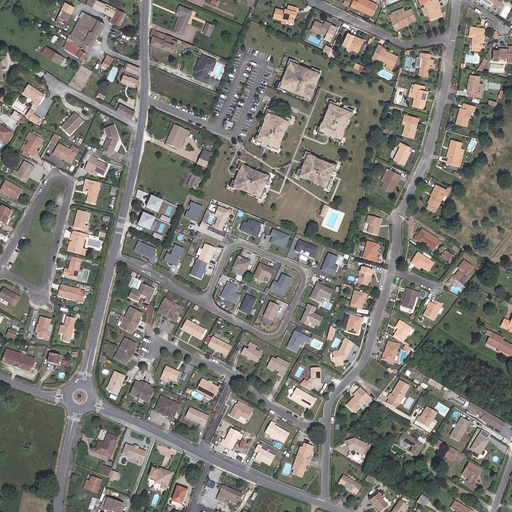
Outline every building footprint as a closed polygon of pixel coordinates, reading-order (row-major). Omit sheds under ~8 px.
[(127,13),(124,12),(107,3),(107,5),(98,0),(92,0),(90,4),(112,14),(110,19),(118,23),(121,25),(127,13)] [(356,0),(355,5),(364,9),(364,7),(376,12),(380,3),(373,0),(356,0)] [(435,18),(445,14),(439,0),(426,0),(427,2),(427,1),(429,1),(435,18)] [(433,19),(435,18),(429,1),(427,1),(428,5),(426,5),(429,12),(430,12),(433,19)] [(67,11),(73,14),(77,6),(68,2),(64,9),(67,11)] [(286,17),(296,19),(298,10),(300,11),(301,7),(291,4),(290,8),(288,8),(287,10),(279,7),(277,17),(285,19),(286,17)] [(179,33),(185,35),(194,12),(182,6),(179,13),(185,15),(179,33)] [(411,21),(419,18),(415,8),(398,14),(399,17),(395,18),(399,28),(403,26),(402,24),(411,21)] [(61,15),(70,20),(73,14),(67,11),(64,9),(61,15)] [(107,22),(86,11),(80,22),(101,33),(107,22)] [(176,31),(179,33),(185,15),(179,13),(178,16),(181,18),(176,31)] [(66,24),(68,24),(70,20),(61,15),(56,23),(64,27),(66,24)] [(98,39),(101,33),(80,22),(77,29),(98,39)] [(206,32),(213,34),(216,24),(209,22),(206,32)] [(329,38),(334,40),(339,27),(335,25),(334,27),(327,23),(325,26),(323,25),(323,24),(318,22),(314,30),(323,34),(324,33),(330,36),(329,38)] [(474,45),(484,46),(487,27),(474,25),(472,35),(478,36),(477,38),(476,37),(474,45)] [(95,46),(98,39),(77,29),(74,34),(76,35),(95,46)] [(155,37),(161,40),(163,34),(155,31),(153,37),(155,37)] [(347,44),(362,50),(366,39),(352,33),(347,44)] [(161,40),(159,47),(177,52),(179,46),(177,46),(178,42),(174,41),(176,38),(163,34),(161,40)] [(91,52),(95,46),(76,35),(72,42),(80,46),(91,52)] [(153,45),(159,47),(161,40),(155,37),(153,45)] [(88,59),(91,52),(80,46),(72,42),(70,41),(67,48),(88,59)] [(396,65),(401,55),(389,49),(380,45),(375,55),(396,65)] [(511,61),(511,45),(510,46),(510,49),(508,49),(508,47),(501,47),(501,49),(496,49),(496,59),(501,59),(501,56),(508,56),(508,61),(511,61)] [(44,52),(50,55),(53,50),(48,46),(44,52)] [(64,64),(67,58),(54,50),(51,56),(64,64)] [(429,65),(432,66),(434,57),(431,57),(432,52),(422,51),(421,55),(418,55),(417,60),(423,61),(421,74),(429,75),(430,68),(429,68),(429,65)] [(208,83),(217,59),(201,54),(193,78),(208,83)] [(6,67),(5,64),(11,63),(10,55),(0,55),(0,80),(7,80),(6,70),(5,71),(4,67),(6,67)] [(106,64),(112,68),(117,59),(112,56),(109,60),(109,59),(106,64)] [(482,65),(485,67),(491,58),(488,56),(482,65)] [(322,72),(323,69),(319,67),(319,65),(317,64),(315,67),(302,62),(304,59),(299,58),(299,60),(295,58),(294,61),(291,69),(294,70),(292,74),(290,73),(287,81),(285,84),(288,85),(293,87),(293,86),(306,91),(306,92),(310,94),(314,95),(315,92),(317,86),(319,86),(322,79),(320,78),(322,72)] [(137,86),(141,78),(141,68),(132,63),(124,80),(137,86)] [(481,89),(482,82),(483,76),(475,74),(474,78),(472,77),(470,89),(472,89),(472,93),(484,95),(485,90),(483,90),(481,89)] [(428,98),(427,97),(429,89),(426,88),(427,84),(417,81),(416,86),(414,94),(417,94),(415,103),(426,106),(428,98)] [(41,108),(49,95),(32,85),(27,93),(37,100),(35,104),(41,108)] [(340,136),(347,138),(349,133),(347,132),(349,127),(348,127),(355,111),(357,112),(360,106),(353,104),(354,102),(350,101),(348,107),(344,105),(346,99),(343,98),(342,99),(336,97),(334,102),(336,103),(329,119),(328,118),(326,124),(324,123),(322,128),(329,131),(330,129),(333,130),(334,129),(338,131),(338,132),(341,134),(340,136)] [(472,113),(474,113),(477,104),(466,101),(464,107),(462,106),(459,121),(469,124),(472,113)] [(123,104),(119,111),(134,119),(138,112),(123,104)] [(279,107),(272,105),(270,110),(272,110),(270,116),(271,116),(265,132),(262,131),(260,137),(267,139),(266,141),(269,142),(272,136),(276,138),(274,144),(277,145),(277,143),(284,146),(286,140),(284,139),(290,124),(291,124),(293,119),(295,119),(297,114),(290,111),(289,113),(286,112),(285,113),(281,112),(281,110),(278,109),(279,107)] [(66,127),(74,135),(88,121),(81,114),(78,116),(79,117),(76,119),(76,118),(66,127)] [(405,133),(415,136),(420,116),(410,114),(405,133)] [(21,121),(27,124),(30,118),(25,115),(21,121)] [(0,134),(8,140),(13,131),(1,123),(0,123),(0,134)] [(190,137),(191,137),(194,131),(180,125),(174,138),(176,138),(174,141),(178,143),(183,145),(187,135),(190,137)] [(121,143),(122,141),(118,128),(109,131),(112,139),(106,151),(115,155),(120,146),(119,145),(120,142),(121,143)] [(8,140),(11,142),(16,133),(13,131),(8,140)] [(34,153),(36,155),(46,139),(42,137),(36,133),(33,140),(29,146),(27,144),(25,148),(28,150),(34,153)] [(55,140),(60,143),(63,137),(58,135),(55,140)] [(461,158),(464,147),(466,140),(455,137),(453,146),(455,146),(452,155),(451,161),(463,164),(464,158),(461,158)] [(405,163),(413,150),(410,148),(412,145),(402,140),(399,145),(401,147),(395,157),(405,163)] [(63,145),(59,153),(66,158),(67,156),(76,161),(82,151),(76,148),(74,152),(63,145)] [(302,171),(300,177),(305,179),(305,178),(311,180),(311,179),(327,185),(326,188),(331,190),(334,183),(336,184),(337,181),(331,178),(333,174),(339,176),(340,173),(338,173),(341,166),(335,164),(335,166),(319,160),(319,159),(314,157),(315,155),(309,153),(307,159),(309,160),(307,164),(309,164),(307,169),(305,168),(304,172),(302,171)] [(204,163),(211,166),(214,158),(207,155),(204,163)] [(108,175),(113,166),(100,159),(100,158),(96,156),(93,162),(97,164),(94,171),(101,174),(102,172),(108,175)] [(20,176),(30,181),(38,166),(28,161),(20,176)] [(236,181),(233,187),(238,190),(239,188),(244,190),(244,189),(260,196),(259,199),(264,201),(267,194),(269,195),(270,192),(264,189),(266,185),(272,188),(274,185),(272,184),(275,178),(269,175),(268,177),(253,171),(253,170),(248,167),(249,166),(243,163),(241,170),(242,171),(241,174),(242,175),(240,179),(239,179),(238,182),(236,181)] [(382,185),(384,186),(393,168),(391,167),(385,178),(386,178),(382,185)] [(402,179),(404,174),(396,169),(393,168),(384,186),(393,191),(397,183),(400,178),(402,179)] [(92,201),(100,203),(106,182),(95,179),(94,184),(92,191),(96,192),(95,195),(94,195),(92,201)] [(15,195),(21,199),(26,189),(9,180),(3,191),(7,193),(14,197),(15,195)] [(440,206),(441,206),(448,192),(451,194),(453,190),(440,183),(431,201),(440,206)] [(140,214),(138,219),(150,225),(162,203),(150,197),(146,206),(145,205),(142,211),(142,212),(141,214),(140,214)] [(198,220),(205,205),(194,200),(192,204),(193,205),(191,210),(189,210),(187,215),(198,220)] [(333,206),(335,203),(330,200),(325,210),(329,213),(330,213),(325,210),(329,204),(333,206)] [(438,210),(440,206),(431,201),(429,205),(438,210)] [(0,218),(8,223),(15,211),(6,205),(1,214),(0,212),(0,218)] [(224,229),(232,210),(221,205),(217,214),(221,215),(216,226),(224,229)] [(92,225),(89,224),(91,217),(93,212),(83,209),(79,225),(91,229),(92,225)] [(371,231),(379,234),(383,218),(371,214),(369,222),(373,223),(371,231)] [(258,235),(264,223),(256,220),(254,224),(247,221),(244,229),(251,233),(252,232),(254,232),(253,233),(258,235)] [(440,245),(438,244),(441,239),(425,228),(420,236),(418,239),(436,250),(440,245)] [(85,252),(87,246),(90,235),(93,236),(94,233),(78,229),(76,236),(78,237),(76,241),(74,249),(85,252)] [(289,247),(293,236),(277,229),(274,235),(278,236),(276,242),(289,247)] [(154,256),(158,247),(140,239),(136,248),(154,256)] [(295,260),(298,252),(294,250),(298,241),(296,240),(288,256),(295,260)] [(322,247),(303,240),(299,250),(304,252),(305,248),(315,252),(313,255),(318,257),(322,247)] [(366,258),(379,261),(380,257),(378,257),(381,244),(370,242),(366,258)] [(178,265),(186,247),(177,243),(173,253),(169,251),(165,259),(178,265)] [(211,263),(218,247),(208,243),(201,258),(210,262),(211,263)] [(444,255),(452,261),(456,254),(447,249),(444,255)] [(432,271),(437,263),(421,252),(414,262),(422,268),(424,264),(427,266),(426,267),(432,271)] [(338,265),(341,257),(332,253),(325,270),(338,275),(339,271),(336,270),(338,265)] [(71,272),(81,275),(86,256),(76,254),(71,272)] [(248,273),(254,261),(242,255),(237,267),(248,273)] [(203,278),(210,262),(201,258),(200,258),(193,273),(203,278)] [(473,276),(470,274),(475,267),(467,261),(462,268),(464,270),(465,271),(463,274),(462,273),(458,278),(461,280),(467,285),(473,276)] [(273,278),(277,269),(264,263),(258,276),(266,280),(268,275),(273,278)] [(373,268),(365,266),(364,271),(362,275),(361,282),(370,285),(371,281),(373,273),(375,274),(376,270),(373,269),(373,268)] [(292,286),(296,278),(286,274),(282,283),(277,281),(274,289),(279,291),(279,290),(286,293),(288,292),(291,285),(292,286)] [(453,283),(457,285),(461,280),(458,278),(457,277),(453,283)] [(87,297),(89,288),(66,282),(63,292),(74,295),(74,294),(87,297)] [(234,301),(241,287),(231,282),(228,289),(228,290),(228,292),(227,291),(224,297),(234,301)] [(332,299),(336,291),(321,284),(319,288),(320,288),(319,290),(318,290),(314,298),(322,302),(325,296),(332,299)] [(150,303),(154,305),(158,294),(155,293),(157,289),(148,285),(145,293),(138,290),(134,298),(144,302),(145,298),(146,296),(152,298),(151,300),(150,303)] [(288,295),(292,286),(291,285),(288,292),(286,293),(279,290),(279,291),(288,295)] [(19,305),(24,298),(8,287),(3,295),(19,305)] [(423,293),(415,290),(411,289),(405,306),(416,310),(420,298),(422,298),(423,293)] [(367,298),(369,298),(370,294),(357,291),(353,305),(364,308),(367,298)] [(253,314),(260,299),(251,294),(243,309),(253,314)] [(181,322),(189,308),(171,299),(164,313),(181,322)] [(434,302),(427,315),(436,321),(444,308),(443,308),(445,304),(439,300),(437,304),(434,302)] [(276,320),(283,305),(274,301),(267,316),(276,320)] [(326,317),(316,312),(319,307),(312,303),(309,308),(310,308),(304,322),(310,325),(312,321),(322,325),(326,317)] [(143,321),(144,319),(147,313),(136,307),(125,327),(137,333),(139,329),(140,328),(143,321)] [(69,337),(73,338),(79,314),(73,312),(72,318),(73,319),(72,322),(67,321),(65,330),(68,330),(70,331),(69,337)] [(54,331),(51,330),(54,316),(43,314),(40,330),(42,330),(41,334),(53,337),(54,331)] [(349,331),(360,334),(363,322),(365,323),(366,319),(354,315),(349,331)] [(207,339),(211,331),(192,321),(188,329),(207,339)] [(397,337),(405,342),(414,328),(402,321),(398,328),(402,330),(401,332),(400,332),(397,337)] [(330,326),(326,338),(332,340),(336,328),(330,326)] [(511,355),(511,343),(504,340),(505,338),(489,329),(487,333),(492,336),(488,343),(500,349),(502,350),(511,355)] [(299,352),(305,340),(312,343),(314,338),(298,331),(290,347),(299,352)] [(484,340),(488,343),(492,336),(487,333),(484,340)] [(237,346),(232,344),(218,336),(217,338),(214,336),(211,342),(214,343),(213,345),(232,355),(237,346)] [(140,352),(140,351),(144,345),(132,339),(122,358),(134,364),(136,360),(137,358),(138,359),(141,353),(140,352)] [(386,360),(396,362),(401,344),(391,342),(386,360)] [(262,362),(267,354),(260,350),(261,346),(254,343),(253,346),(254,347),(253,349),(250,348),(247,354),(262,362)] [(347,357),(348,357),(352,348),(343,344),(340,353),(334,355),(339,367),(346,365),(344,361),(345,360),(347,357)] [(9,348),(5,361),(22,367),(22,365),(26,366),(25,368),(35,371),(39,357),(9,348)] [(66,356),(55,352),(51,364),(61,367),(62,365),(63,362),(64,363),(66,356)] [(283,374),(288,377),(294,364),(283,358),(282,360),(278,358),(273,367),(279,370),(281,369),(285,371),(284,373),(283,374)] [(174,378),(181,382),(186,373),(172,366),(166,379),(172,382),(174,378)] [(324,382),(325,381),(324,370),(322,368),(315,368),(316,377),(312,381),(318,387),(319,386),(322,389),(326,385),(324,382)] [(115,388),(123,392),(131,376),(122,372),(115,388)] [(202,391),(219,399),(225,388),(208,379),(202,391)] [(136,394),(155,403),(161,389),(156,387),(155,386),(155,385),(148,381),(147,383),(146,382),(142,380),(136,394)] [(412,387),(403,382),(400,387),(400,389),(399,390),(398,391),(396,393),(394,392),(392,396),(394,397),(402,402),(403,403),(408,394),(408,393),(412,387)] [(316,405),(320,399),(301,388),(296,398),(311,406),(312,403),(316,405)] [(352,405),(360,413),(372,400),(362,391),(358,394),(360,396),(361,397),(357,402),(356,401),(352,405)] [(161,410),(179,418),(185,404),(167,396),(161,410)] [(399,406),(402,402),(394,397),(391,401),(399,406)] [(252,419),(256,411),(248,407),(249,404),(244,401),(242,405),(241,405),(235,415),(243,419),(245,415),(252,419)] [(503,419),(475,402),(471,409),(498,426),(503,419)] [(421,420),(432,427),(441,412),(432,407),(428,412),(429,413),(426,418),(423,416),(421,420)] [(207,427),(210,428),(215,417),(196,408),(192,417),(208,425),(207,427)] [(463,442),(475,423),(466,418),(455,437),(463,442)] [(505,430),(509,423),(503,419),(498,426),(505,430)] [(282,439),(290,443),(296,433),(288,429),(286,429),(285,428),(284,426),(281,425),(281,424),(277,422),(271,433),(276,435),(278,435),(281,437),(282,439)] [(229,444),(240,449),(247,433),(238,429),(233,440),(231,440),(229,444)] [(99,450),(114,456),(122,437),(112,433),(108,442),(103,440),(99,450)] [(422,456),(429,445),(411,434),(407,440),(419,448),(416,453),(422,456)] [(487,448),(489,446),(490,447),(494,440),(484,435),(475,449),(485,455),(488,449),(487,448)] [(357,450),(365,454),(370,445),(357,438),(350,441),(353,448),(354,449),(355,449),(357,449),(358,450),(357,450)] [(437,446),(444,450),(448,444),(441,440),(437,446)] [(146,462),(148,457),(151,449),(142,446),(139,445),(131,442),(127,451),(143,457),(142,461),(146,462)] [(315,456),(313,455),(317,445),(311,443),(309,447),(307,447),(299,468),(301,469),(299,473),(305,475),(310,463),(312,464),(315,456)] [(269,461),(277,465),(282,457),(267,449),(268,447),(264,445),(261,452),(265,454),(262,458),(266,461),(268,462),(269,461)] [(450,454),(458,459),(462,453),(454,447),(450,454)] [(456,462),(458,459),(450,454),(448,457),(456,462)] [(481,477),(479,476),(483,470),(472,463),(466,474),(471,477),(470,478),(469,481),(475,484),(477,481),(478,482),(481,477)] [(105,474),(112,477),(112,476),(115,469),(115,468),(108,465),(105,474)] [(164,487),(170,489),(176,472),(171,470),(170,473),(162,470),(161,472),(159,472),(160,469),(159,468),(155,477),(159,479),(158,480),(165,483),(164,487)] [(115,469),(112,476),(119,479),(122,472),(115,469)] [(378,483),(381,477),(374,473),(370,478),(378,483)] [(87,486),(99,491),(104,479),(95,475),(93,479),(90,478),(87,486)] [(361,494),(365,486),(347,475),(342,483),(361,494)] [(213,489),(216,482),(209,479),(206,486),(213,489)] [(225,490),(222,498),(229,501),(230,500),(231,498),(235,499),(234,501),(236,502),(237,500),(243,503),(248,492),(227,485),(227,486),(224,484),(222,488),(225,490)] [(178,504),(184,507),(191,489),(182,486),(176,500),(179,501),(178,504)] [(393,506),(384,495),(377,500),(387,511),(393,506)] [(421,502),(428,505),(432,499),(426,495),(421,502)] [(95,496),(91,506),(97,508),(101,498),(95,496)] [(112,508),(124,511),(127,503),(111,498),(107,508),(112,510),(112,508)] [(390,511),(404,511),(409,505),(400,499),(390,511)] [(475,511),(476,511),(458,500),(456,505),(461,508),(460,510),(459,511),(475,511)]
